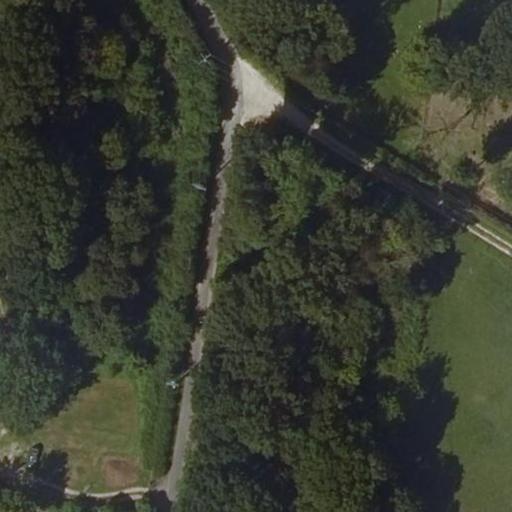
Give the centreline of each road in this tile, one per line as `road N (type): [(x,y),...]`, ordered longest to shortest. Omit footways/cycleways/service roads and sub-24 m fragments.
road 1 (unclassified): [(207,0),(223,33),(228,150),(166,511)]
road 2 (track): [(231,91),(511,244)]
